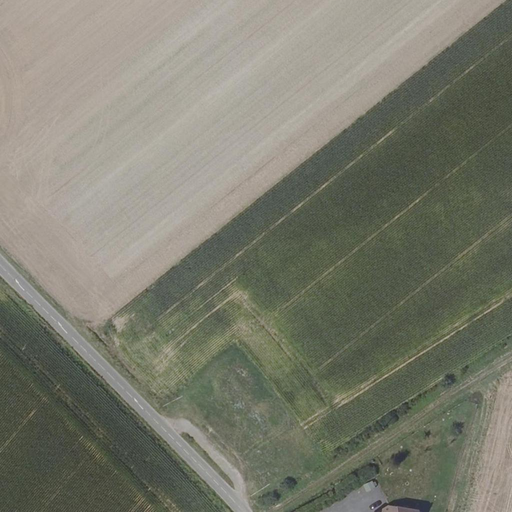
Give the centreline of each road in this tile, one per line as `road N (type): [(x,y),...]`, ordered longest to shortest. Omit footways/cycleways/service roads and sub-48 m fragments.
road 1 (unclassified): [(245,511),(0,262)]
road 2 (track): [(275,511),(511,353)]
